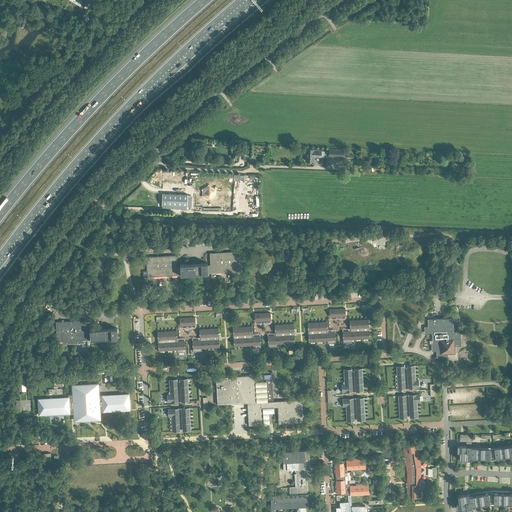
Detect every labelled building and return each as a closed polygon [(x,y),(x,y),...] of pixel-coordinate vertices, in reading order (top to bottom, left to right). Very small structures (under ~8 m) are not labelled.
[(232,145),(232,156),(239,156),(239,152),(245,152),(245,156),(250,156),(249,161),(257,161),(257,155),(255,155),(253,155),(248,155),(249,145),(244,145),(244,147),(239,147),(239,146),(232,145)] [(306,155),(305,156),(305,158),(306,159),(306,161),(315,161),(315,157),(321,158),(322,151),(315,151),(315,149),(306,149),(306,155)] [(343,157),(343,150),(329,149),(329,157),(343,157)] [(187,206),(188,194),(163,193),(162,205),(187,206)] [(143,276),(147,276),(178,274),(178,275),(181,275),(208,273),(208,272),(237,271),(238,273),(241,273),(242,273),(241,270),(241,268),(244,268),(244,263),(241,263),(240,251),(239,251),(232,251),(228,252),(228,256),(223,256),(222,252),(218,252),(212,253),(210,253),(211,265),(208,265),(207,263),(201,263),(201,264),(198,264),(198,263),(180,264),(180,267),(177,267),(176,255),(175,255),(168,255),(164,255),(164,259),(159,260),(158,256),(154,256),(148,256),(146,256),(147,271),(143,271),(143,276)] [(345,308),(330,309),(330,317),(346,316),(345,308)] [(271,320),(270,312),(255,313),(255,321),(271,320)] [(196,325),(195,317),(179,318),(180,326),(196,325)] [(454,332),(453,318),(428,319),(428,326),(431,326),(432,333),(432,337),(432,343),(431,343),(432,351),(436,351),(436,358),(448,357),(448,354),(455,354),(455,346),(461,346),(461,331),(454,332)] [(369,319),(349,320),(350,331),(343,332),(343,343),(351,342),(351,339),(370,338),(369,319)] [(74,321),(68,321),(56,321),(56,333),(54,333),(55,336),(57,336),(57,341),(63,340),(63,343),(83,342),(83,339),(90,339),(90,340),(118,338),(118,337),(117,330),(117,328),(90,329),(90,332),(87,332),(86,320),(74,320),(74,321)] [(335,332),(327,332),(327,322),(308,323),(309,342),(327,341),(327,343),(336,343),(335,332)] [(295,343),(294,324),(275,325),(275,335),(268,336),(268,347),(277,346),(276,344),(295,343)] [(260,336),(253,337),(252,326),(233,327),(234,346),(252,345),(253,348),(261,347),(260,336)] [(218,328),(199,329),(200,340),(192,340),(193,351),(201,351),(201,348),(220,347),(218,328)] [(185,341),(177,341),(177,331),(157,332),(159,351),(177,350),(177,352),(185,352),(185,341)] [(405,366),(396,366),(398,389),(406,388),(408,388),(419,388),(419,380),(416,380),(415,365),(407,365),(407,368),(405,368),(405,366)] [(343,369),(344,370),(344,384),(342,384),(342,392),(353,392),(353,389),(355,389),(355,392),(364,391),(364,387),(362,368),(357,368),(354,369),(354,371),(352,371),(352,369),(350,369),(343,369)] [(257,402),(255,375),(216,377),(217,405),(236,403),(236,399),(240,399),(240,403),(247,403),(249,425),(264,424),(263,408),(270,407),(270,408),(274,408),(274,402),(273,402),(272,391),(273,391),(272,384),(272,379),(266,379),(268,401),(257,402)] [(178,379),(169,379),(170,394),(167,394),(168,402),(179,402),(181,401),(181,402),(189,401),(188,378),(179,379),(180,381),(178,381),(178,379)] [(38,399),(39,415),(78,412),(78,414),(77,415),(77,421),(98,420),(97,411),(130,410),(129,394),(99,396),(98,383),(73,385),(73,395),(69,395),(69,397),(38,399)] [(420,402),(420,394),(408,395),(408,397),(407,397),(407,395),(398,395),(399,418),(405,418),(408,418),(408,415),(409,415),(410,418),(412,417),(418,417),(417,402),(420,402)] [(354,398),(343,399),(343,407),(346,407),(347,421),(353,421),(355,421),(355,419),(357,418),(357,421),(360,421),(366,420),(364,401),(364,397),(356,398),(356,400),(354,400),(354,398)] [(279,424),(303,422),(302,399),(277,401),(279,401),(280,423),(279,423),(279,424)] [(179,408),(168,409),(169,417),(171,417),(172,432),(181,431),(181,429),(182,429),(183,431),(191,430),(190,407),(181,408),(179,408)] [(420,498),(421,460),(420,460),(417,445),(404,447),(408,468),(407,469),(408,473),(408,497),(420,498)] [(457,452),(459,452),(459,459),(492,460),(511,457),(511,445),(494,448),(490,448),(471,447),(471,445),(466,445),(457,445),(457,447),(457,451),(457,452)] [(283,450),(284,462),(284,470),(295,469),(295,471),(297,471),(297,473),(295,473),(295,487),(290,487),(290,494),(271,495),(271,508),(297,507),(296,508),(296,509),(295,510),(295,511),(298,511),(306,511),(307,511),(307,510),(307,509),(306,508),(306,507),(305,507),(312,506),(312,493),(308,493),(307,476),(306,471),(310,471),(310,460),(310,450),(305,450),(305,449),(283,450)] [(336,487),(336,488),(337,488),(337,493),(345,493),(345,495),(348,495),(349,501),(352,501),(351,495),(357,495),(357,496),(364,496),(363,495),(369,494),(369,485),(363,485),(363,483),(356,483),(356,485),(350,486),(350,483),(348,483),(348,480),(349,480),(348,475),(347,470),(353,469),(353,471),(360,471),(360,469),(366,469),(365,459),(359,459),(359,458),(353,458),(353,460),(346,460),(343,461),(343,463),(335,463),(336,469),(335,469),(335,470),(335,471),(335,473),(336,473),(336,476),(337,476),(337,480),(336,480),(337,484),(336,484),(336,485),(336,487)] [(215,469),(213,473),(216,477),(220,477),(222,473),(220,469),(215,469)] [(458,495),(459,502),(456,502),(457,509),(466,508),(471,507),(471,506),(490,503),(490,502),(493,502),(493,503),(511,503),(511,491),(490,491),(458,495)] [(352,501),(349,501),(340,502),(343,502),(344,507),(341,507),(341,511),(360,511),(360,506),(362,506),(362,505),(352,506),(352,501)]
